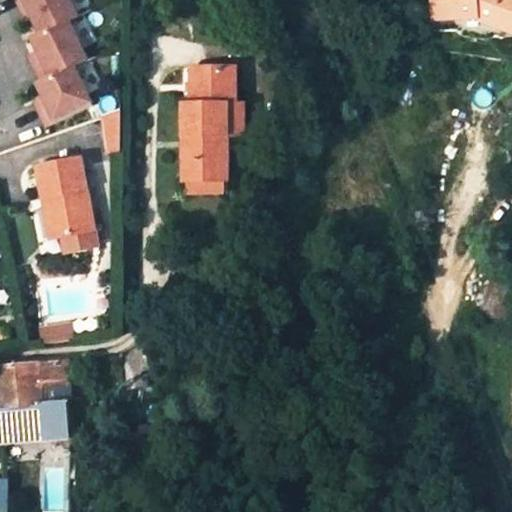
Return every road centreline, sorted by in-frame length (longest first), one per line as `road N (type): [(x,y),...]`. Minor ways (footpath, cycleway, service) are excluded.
road 1 (unknown): [(0,365),(115,345),(131,308),(166,95)]
road 2 (track): [(476,187),(430,396),(380,511)]
